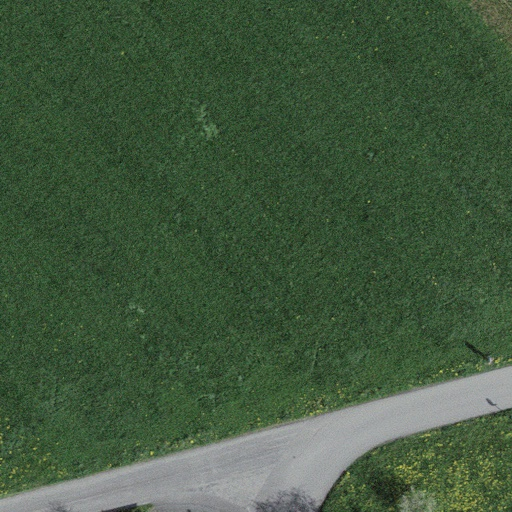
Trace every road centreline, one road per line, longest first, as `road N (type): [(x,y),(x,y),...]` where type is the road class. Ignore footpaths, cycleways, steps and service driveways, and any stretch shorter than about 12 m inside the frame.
road 1 (residential): [(38,511),(275,448)]
road 2 (residential): [(275,448),(511,384)]
